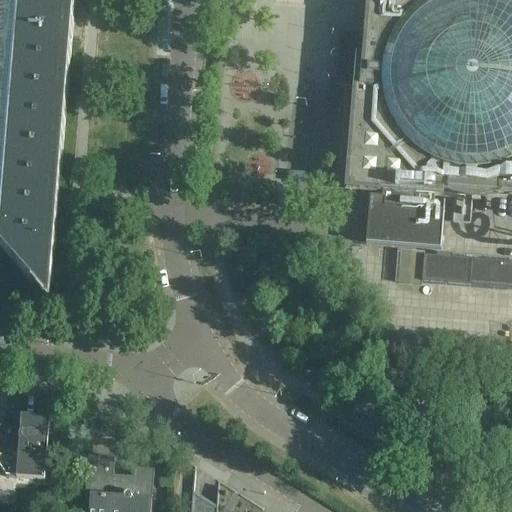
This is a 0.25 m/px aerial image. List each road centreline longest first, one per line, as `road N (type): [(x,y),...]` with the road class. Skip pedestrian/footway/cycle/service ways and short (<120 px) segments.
road 1 (unclassified): [(196,330),(171,230),(187,0)]
road 2 (unclassified): [(425,511),(261,412),(220,372),(196,330)]
road 3 (residential): [(154,366),(161,393),(185,421),(324,511)]
road 4 (residential): [(154,366),(0,358)]
